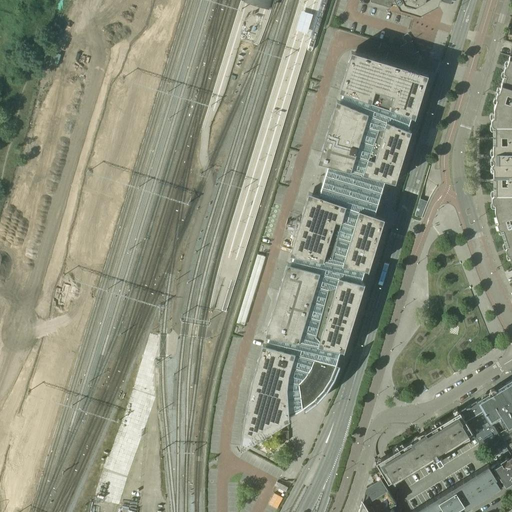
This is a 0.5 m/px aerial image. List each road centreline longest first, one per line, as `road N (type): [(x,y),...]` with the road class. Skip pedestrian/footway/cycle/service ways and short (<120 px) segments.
road 1 (residential): [(511,323),(475,239),(457,157),(505,0)]
road 2 (residential): [(349,511),(382,419),(426,411),(511,362)]
